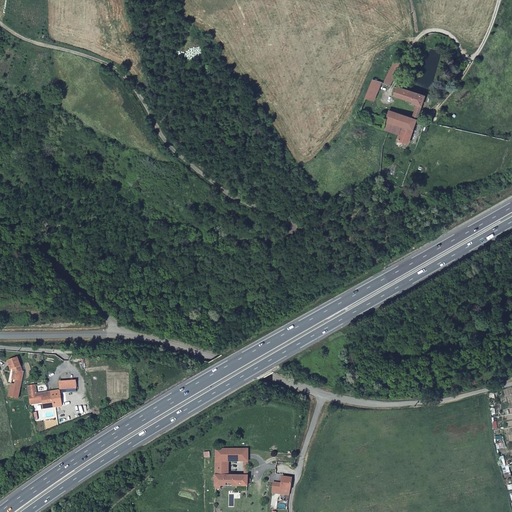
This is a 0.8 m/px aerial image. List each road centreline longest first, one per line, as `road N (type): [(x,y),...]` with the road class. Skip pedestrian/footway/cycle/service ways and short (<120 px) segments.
road 1 (motorway): [(511,206),(187,391),(4,511)]
road 2 (unclassified): [(28,41),(116,68),(178,156),(228,198),(290,225),(279,237),(217,242),(43,228)]
road 3 (motorway): [(25,511),(148,430),(511,221)]
road 4 (unclassified): [(322,395),(178,345),(114,335)]
road 5 (unclassified): [(511,381),(381,404),(322,395)]
road 6 (unclassified): [(43,228),(47,254),(112,322),(114,335)]
road 7 (unclassified): [(322,395),(301,447),(291,511)]
